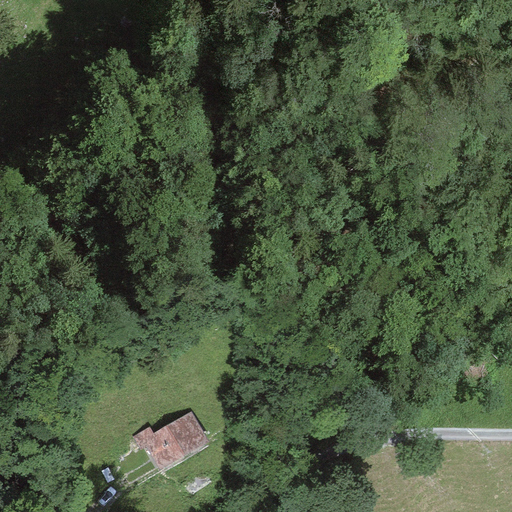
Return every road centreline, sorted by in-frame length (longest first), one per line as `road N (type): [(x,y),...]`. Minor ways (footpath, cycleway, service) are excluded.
road 1 (track): [(511,432),(369,439),(315,456),(247,511)]
road 2 (track): [(54,511),(49,437),(35,407),(0,394)]
